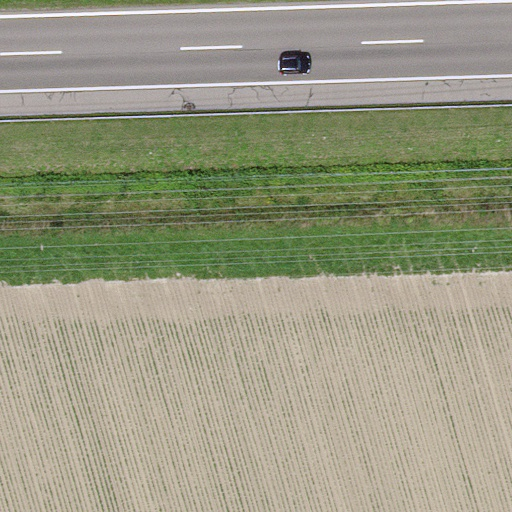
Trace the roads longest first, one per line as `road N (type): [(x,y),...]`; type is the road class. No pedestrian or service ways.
road 1 (motorway): [(0,55),(511,39)]
road 2 (track): [(0,193),(511,178)]
